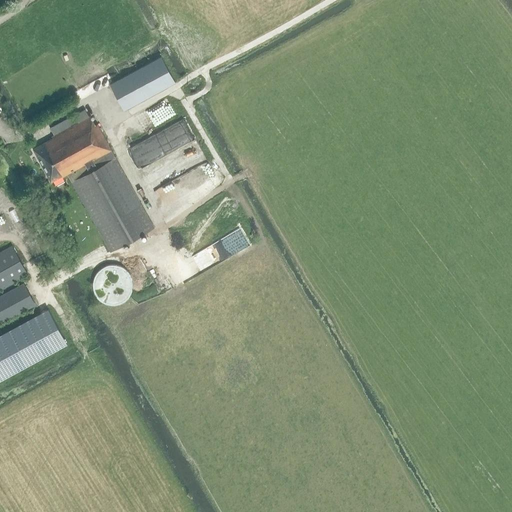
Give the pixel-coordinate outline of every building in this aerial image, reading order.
[(175,82),(161,56),(110,85),(123,110),(175,82)] [(63,177),(67,174),(97,228),(110,252),(154,228),(111,150),(97,124),(95,125),(90,116),(89,116),(85,110),(66,120),(67,120),(50,129),(53,136),(51,137),(52,138),(33,149),(51,181),(62,175),(63,177)] [(145,168),(155,188),(164,183),(154,164),(145,168)] [(0,289),(27,275),(11,246),(0,252),(0,289)] [(133,298),(131,263),(97,265),(100,300),(133,298)] [(23,283),(0,295),(0,323),(35,305),(23,283)] [(48,309),(0,334),(0,380),(67,344),(48,309)]
